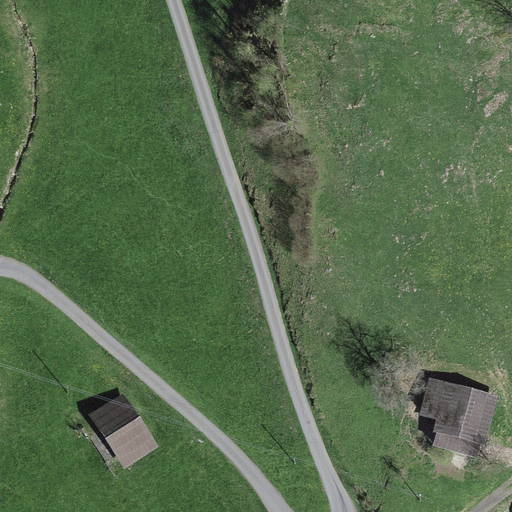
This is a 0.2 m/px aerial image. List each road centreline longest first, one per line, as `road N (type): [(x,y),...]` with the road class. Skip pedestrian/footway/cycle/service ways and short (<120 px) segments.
road 1 (unclassified): [(342,511),(174,0)]
road 2 (unclassified): [(0,267),(37,283),(219,441),(281,511)]
